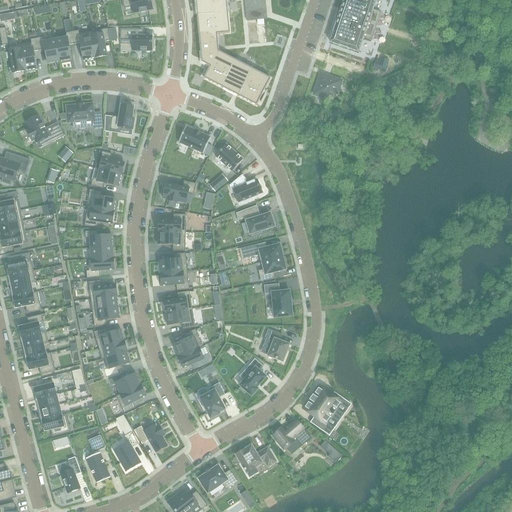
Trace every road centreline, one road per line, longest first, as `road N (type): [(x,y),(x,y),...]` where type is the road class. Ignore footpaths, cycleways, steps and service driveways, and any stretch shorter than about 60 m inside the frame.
road 1 (residential): [(254,137),(277,166),(293,208),(309,270),(312,337),(282,400),(201,450)]
road 2 (residential): [(169,95),(141,189),(135,274),(150,346),(201,450)]
road 3 (residential): [(0,339),(43,511)]
road 4 (residential): [(169,95),(132,84),(65,82),(0,109)]
road 5 (residential): [(312,0),(280,100),(254,137)]
road 6 (residential): [(201,450),(98,511)]
